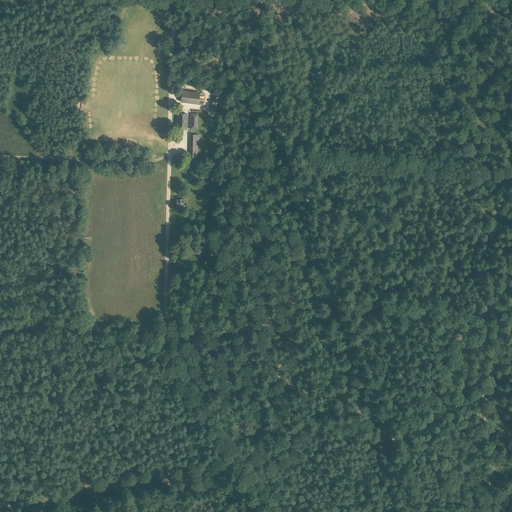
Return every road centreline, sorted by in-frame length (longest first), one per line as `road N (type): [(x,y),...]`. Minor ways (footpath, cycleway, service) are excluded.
road 1 (track): [(296,156),(392,436)]
road 2 (track): [(484,173),(296,156)]
road 3 (track): [(262,0),(296,156)]
road 4 (track): [(169,159),(177,0)]
